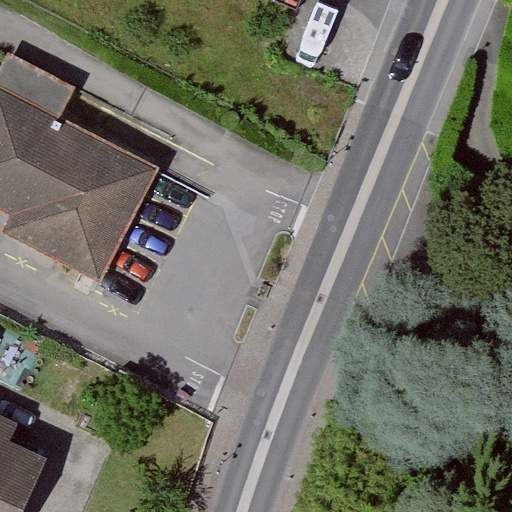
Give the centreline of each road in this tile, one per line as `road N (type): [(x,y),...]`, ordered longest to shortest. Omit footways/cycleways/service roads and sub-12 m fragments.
road 1 (unclassified): [(243,511),(443,0)]
road 2 (unknown): [(0,15),(316,207)]
